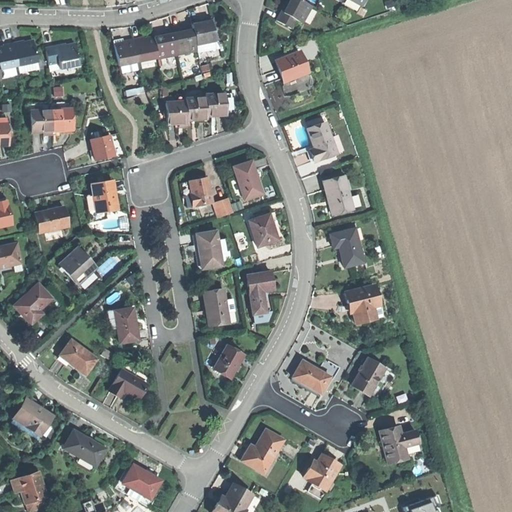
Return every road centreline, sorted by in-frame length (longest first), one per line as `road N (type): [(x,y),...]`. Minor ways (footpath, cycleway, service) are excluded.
road 1 (residential): [(143,186),(144,255),(162,334),(182,329),(182,302),(164,208),(153,193)]
road 2 (residential): [(266,129),(297,213),(304,282),(253,390)]
road 3 (residential): [(0,332),(56,391),(203,476)]
road 4 (residential): [(188,0),(112,21),(0,19)]
road 5 (residential): [(266,129),(165,162),(143,186)]
road 6 (residential): [(253,0),(247,70),(266,129)]
